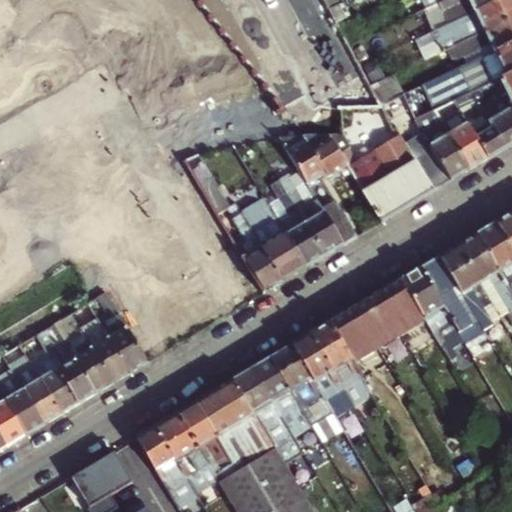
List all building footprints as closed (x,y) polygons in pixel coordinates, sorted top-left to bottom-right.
[(403,0),(412,18),(449,0),(403,0)] [(457,10),(461,19),(501,0),(449,0),(412,18),(417,28),(425,23),(426,25),(444,16),(457,10)] [(443,53),(458,46),(511,19),(511,0),(501,0),(461,19),(466,28),(442,40),(437,42),(443,53)] [(449,25),(461,19),(457,10),(444,16),(449,25)] [(437,31),(442,40),(466,28),(461,19),(449,25),(437,31)] [(476,52),(480,60),(511,44),(511,19),(458,46),(464,58),(476,52)] [(478,91),(494,84),(511,74),(511,44),(480,60),(404,97),(408,106),(416,121),(428,116),(434,112),(453,104),(478,91)] [(511,74),(494,84),(502,98),(500,98),(508,113),(511,119),(511,118),(511,74)] [(381,107),(404,97),(395,76),(371,88),(372,90),(381,107)] [(495,121),(478,91),(453,104),(457,110),(475,102),(489,125),(495,121)] [(403,127),(408,125),(401,109),(408,106),(404,97),(381,107),(382,109),(387,118),(393,132),(397,131),(400,136),(405,145),(411,141),(403,127)] [(488,159),(511,145),(511,118),(511,119),(508,113),(495,121),(489,125),(475,102),(457,110),(488,159)] [(470,171),(488,159),(457,110),(453,104),(434,112),(470,171)] [(408,125),(416,121),(408,106),(401,109),(408,125)] [(452,181),(470,171),(434,112),(428,116),(435,127),(423,134),(452,181)] [(434,192),(452,181),(423,134),(411,141),(405,145),(434,192)] [(332,183),(329,178),(313,150),(320,146),(317,141),(316,135),(280,139),(306,183),(313,194),(332,183)] [(329,178),(349,167),(341,154),(349,149),(351,149),(344,137),(331,136),(316,135),(317,141),(320,146),(313,150),(329,178)] [(406,209),(434,192),(405,145),(400,136),(357,162),(349,149),(341,154),(349,167),(358,182),(382,223),(406,209)] [(234,147),(245,165),(262,154),(256,143),(234,147)] [(325,258),(344,246),(322,210),(315,197),(305,203),(296,189),(288,175),(279,181),(300,216),(325,258)] [(306,269),(325,258),(300,216),(279,181),(271,186),(279,200),(287,214),(277,220),(306,269)] [(315,197),(313,194),(306,183),(296,189),(305,203),(315,197)] [(277,220),(287,214),(279,200),(268,206),(277,220)] [(344,246),(357,238),(336,202),(322,210),(344,246)] [(238,223),(245,219),(235,203),(228,207),(238,223)] [(282,283),(306,269),(277,220),(268,206),(268,205),(245,219),(282,283)] [(221,218),(226,215),(224,210),(218,214),(221,218)] [(511,215),(497,225),(511,249),(511,215)] [(265,293),(282,283),(245,219),(238,223),(245,236),(235,242),(265,293)] [(511,249),(497,225),(477,236),(511,294),(511,249)] [(511,314),(511,294),(477,236),(458,248),(500,317),(508,313),(510,316),(511,314)] [(492,322),(500,317),(458,248),(440,258),(484,331),(494,325),(492,322)] [(464,342),(484,331),(440,258),(421,270),(461,337),(464,342)] [(451,343),(461,337),(421,270),(402,281),(427,322),(442,348),(448,357),(457,352),(451,343)] [(381,349),(427,322),(402,281),(357,308),(381,349)] [(130,375),(147,364),(105,295),(98,299),(110,320),(101,326),(130,375)] [(112,385),(130,375),(101,326),(88,305),(81,309),(94,330),(83,337),(112,385)] [(354,365),(381,349),(357,308),(329,324),(354,365)] [(96,395),(112,385),(83,337),(71,316),(62,321),(72,338),(64,342),(96,395)] [(374,398),(354,365),(329,324),(311,335),(355,409),(365,403),(374,398)] [(79,405),(96,395),(64,342),(54,325),(44,331),(37,336),(41,343),(47,353),(58,371),(79,405)] [(362,421),(355,409),(311,335),(293,346),(333,414),(335,418),(345,412),(354,426),(362,421)] [(312,427),(333,414),(293,346),(272,359),(299,405),(312,427)] [(41,381),(58,371),(47,353),(30,364),(31,365),(41,381)] [(312,427),(299,405),(272,359),(253,370),(280,416),(293,438),(312,427)] [(44,426),(61,416),(41,381),(31,365),(14,376),(44,426)] [(293,438),(280,416),(253,370),(233,382),(283,463),(302,452),(293,438)] [(61,416),(79,405),(58,371),(41,381),(61,416)] [(0,392),(27,437),(44,426),(14,376),(8,379),(5,375),(0,377),(0,380),(2,383),(0,384),(0,392)] [(312,511),(283,463),(233,382),(196,404),(233,465),(214,475),(218,482),(236,511),(312,511)] [(0,434),(8,448),(27,437),(0,392),(0,434)] [(214,475),(233,465),(196,404),(178,415),(214,475)] [(218,482),(214,475),(178,415),(156,428),(188,480),(197,494),(210,486),(218,482)] [(197,494),(188,480),(156,428),(136,440),(179,510),(187,505),(199,498),(197,494)] [(94,511),(113,511),(119,509),(110,495),(132,482),(115,453),(74,478),(91,507),(94,511)]
